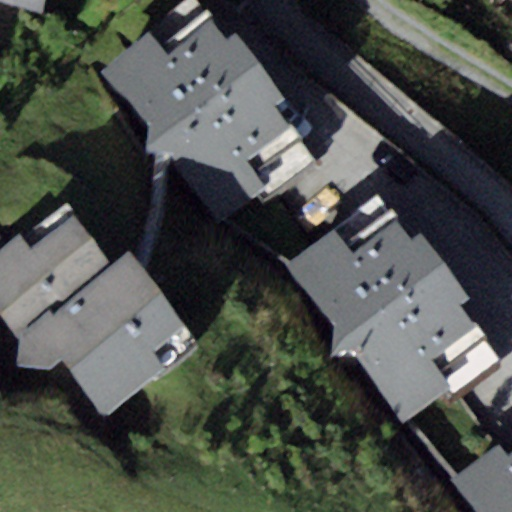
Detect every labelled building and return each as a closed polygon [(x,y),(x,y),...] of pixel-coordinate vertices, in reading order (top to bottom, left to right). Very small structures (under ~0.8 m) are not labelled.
[(45,0),(6,0),(42,10),(45,0)] [(155,32),(105,71),(151,129),(146,149),(170,154),(222,220),(267,185),(245,158),(290,123),(275,103),(283,97),(234,34),(228,39),(213,21),(171,53),(155,32)] [(65,204),(0,254),(0,314),(12,330),(106,257),(65,204)] [(401,221),(355,254),(337,228),(288,263),(402,421),(451,386),(430,357),(476,324),(461,303),(468,298),(420,232),(413,237),(401,221)] [(130,252),(20,336),(20,365),(50,369),(62,360),(101,416),(194,341),(130,252)] [(511,511),(511,458),(501,441),(453,477),(478,511),(511,511)]
